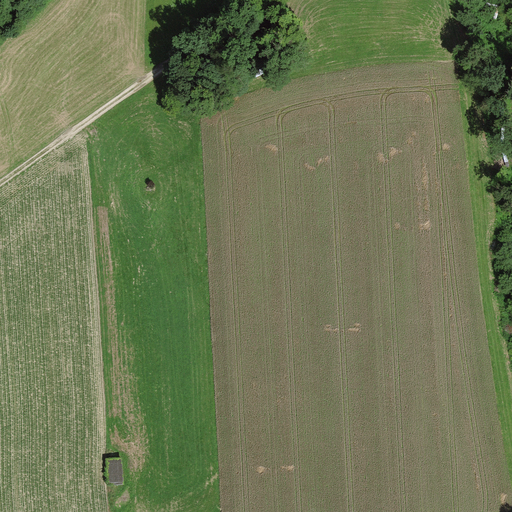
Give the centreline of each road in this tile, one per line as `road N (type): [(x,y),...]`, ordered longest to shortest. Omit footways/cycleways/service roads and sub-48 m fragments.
road 1 (track): [(0,180),(263,0)]
road 2 (track): [(511,438),(476,235)]
